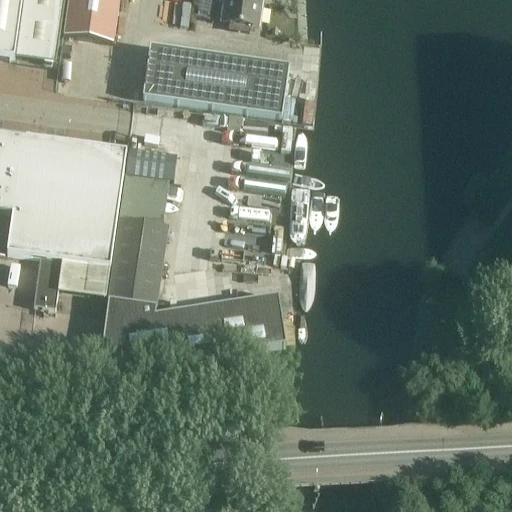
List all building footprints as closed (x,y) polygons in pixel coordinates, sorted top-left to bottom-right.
[(65,0),(0,0),(0,62),(55,70),(65,0)] [(70,0),(64,42),(112,49),(119,0),(70,0)] [(225,0),(222,25),(229,26),(228,34),(250,37),(251,29),(258,30),(262,0),(225,0)] [(189,58),(150,52),(143,104),(282,124),(289,72),(189,58)] [(0,218),(12,220),(23,144),(0,140),(0,218)] [(7,259),(40,263),(109,273),(125,158),(23,144),(12,220),(7,259)] [(129,155),(126,179),(173,185),(176,161),(129,155)] [(117,240),(108,305),(156,312),(167,233),(163,232),(119,226),(117,240)] [(37,286),(33,312),(34,312),(55,315),(57,298),(104,304),(105,304),(109,273),(40,263),(37,281),(37,286)] [(98,380),(142,374),(256,356),(286,351),(278,302),(155,321),(156,313),(156,312),(108,305),(108,306),(98,380)]
